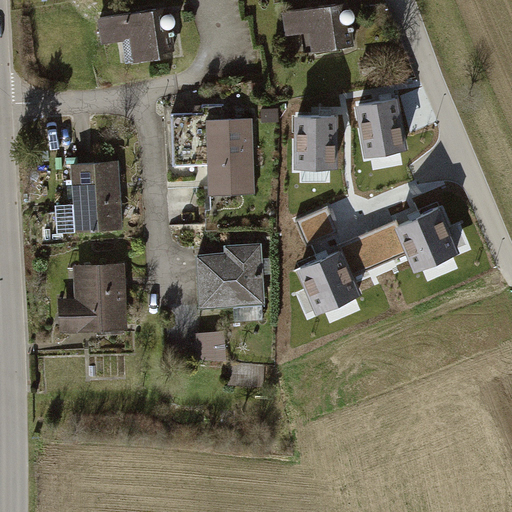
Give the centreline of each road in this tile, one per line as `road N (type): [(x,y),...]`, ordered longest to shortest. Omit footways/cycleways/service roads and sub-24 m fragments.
road 1 (track): [(404,0),(511,262)]
road 2 (tertiary): [(11,389),(0,148)]
road 3 (residential): [(141,98),(152,133),(161,302)]
road 4 (residential): [(141,98),(226,56),(209,0)]
road 5 (residential): [(0,104),(141,98)]
road 6 (tertiary): [(12,511),(11,389)]
